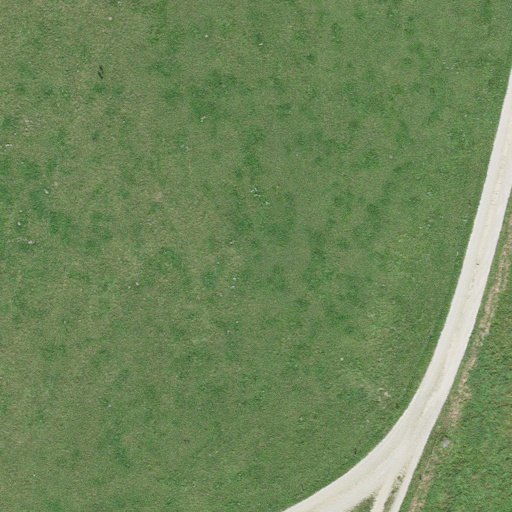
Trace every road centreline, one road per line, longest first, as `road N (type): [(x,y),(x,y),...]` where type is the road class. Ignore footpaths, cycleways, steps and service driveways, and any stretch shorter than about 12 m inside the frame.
road 1 (track): [(386,511),(455,341),(511,138)]
road 2 (track): [(417,432),(314,511)]
